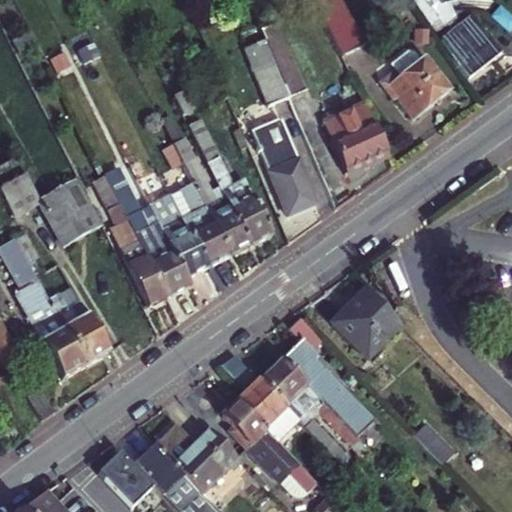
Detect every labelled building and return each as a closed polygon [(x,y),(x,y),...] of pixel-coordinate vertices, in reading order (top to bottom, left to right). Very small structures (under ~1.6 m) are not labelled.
[(328,48),(335,64),(358,51),(329,0),(309,0),(305,3),(328,48)] [(431,0),(420,0),(416,15),(439,21),(444,3),(431,0)] [(468,26),(436,47),(463,86),(493,65),(468,26)] [(258,52),(281,108),(297,102),(269,33),(253,39),(258,52)] [(281,108),(258,52),(236,60),(259,117),(281,108)] [(403,60),(385,72),(393,84),(379,94),(390,110),(393,108),(407,126),(442,100),(419,67),(417,69),(411,61),(403,60)] [(219,101),(209,77),(184,87),(193,109),(219,101)] [(172,116),(183,111),(185,110),(175,91),(163,97),(172,116)] [(338,182),(381,162),(358,113),(316,132),(338,182)] [(178,127),(217,204),(243,256),(264,244),(238,189),(226,194),(189,121),(178,127)] [(273,129),(244,140),(279,225),(307,214),(273,129)] [(243,256),(217,204),(211,207),(179,142),(166,150),(187,192),(224,266),(243,256)] [(180,289),(164,257),(156,259),(133,215),(128,218),(105,173),(96,177),(98,182),(161,306),(184,296),(180,289)] [(143,314),(161,306),(98,182),(90,186),(108,224),(100,227),(143,314)] [(13,223),(38,211),(25,186),(0,198),(13,223)] [(38,211),(59,252),(95,234),(74,192),(38,211)] [(187,192),(164,203),(202,277),(224,266),(187,192)] [(164,203),(142,215),(164,257),(180,289),(202,277),(164,203)] [(42,308),(8,249),(0,252),(0,260),(20,296),(7,304),(56,389),(79,375),(42,308)] [(400,325),(364,291),(328,326),(363,363),(400,325)] [(66,296),(42,308),(79,375),(102,361),(66,296)] [(324,369),(310,354),(318,346),(293,321),(280,333),(290,345),(278,357),(345,425),(354,416),(327,389),(316,378),(324,369)] [(20,370),(0,335),(0,377),(2,381),(20,370)] [(240,384),(251,374),(233,355),(221,363),(240,384)] [(345,425),(278,357),(256,379),(294,418),(309,404),(348,443),(355,436),(345,425)] [(335,380),(324,369),(316,378),(327,389),(335,380)] [(296,420),(294,418),(256,379),(235,400),(276,441),(296,420)] [(50,422),(34,393),(15,404),(32,435),(50,422)] [(276,441),(235,400),(218,416),(232,429),(232,436),(244,449),(245,448),(278,481),(287,472),(307,492),(316,482),(276,441)] [(401,429),(430,460),(444,447),(414,417),(401,429)] [(171,430),(154,446),(181,474),(204,496),(241,460),(211,428),(189,449),(171,430)] [(154,446),(134,466),(154,487),(178,511),(218,511),(204,496),(181,474),(154,446)] [(134,466),(120,452),(99,473),(133,507),(154,487),(134,466)] [(345,511),(330,496),(315,510),(317,511),(345,511)] [(48,511),(40,503),(28,511),(48,511)]
